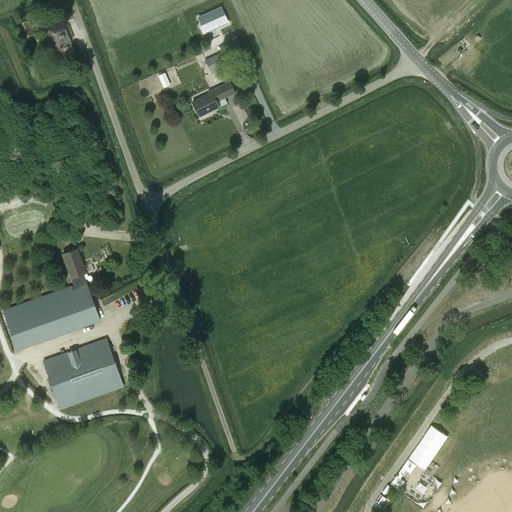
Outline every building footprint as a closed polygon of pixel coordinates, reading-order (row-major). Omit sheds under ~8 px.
[(200,26),(204,34),(227,24),(220,7),(198,17),(202,25),(200,26)] [(22,38),(35,34),(29,20),(17,24),(22,38)] [(59,26),(48,30),(45,35),(55,60),(75,54),(65,28),(59,26)] [(222,52),(205,60),(212,75),(229,67),(222,52)] [(159,76),(164,87),(170,85),(165,73),(159,76)] [(207,92),(208,95),(192,102),(199,117),(219,107),(217,102),(236,93),(230,81),(207,92)] [(71,279),(84,274),(86,273),(77,248),(62,254),(71,279)] [(59,290),(2,310),(17,350),(96,322),(100,321),(84,274),(71,279),(74,285),(70,286),(59,290)] [(96,342),(43,361),(60,409),(96,397),(124,387),(106,338),(96,342)] [(511,345),(503,350),(505,353),(490,361),(499,379),(511,372),(511,345)] [(386,499),(382,496),(376,506),(380,508),(386,499)]
